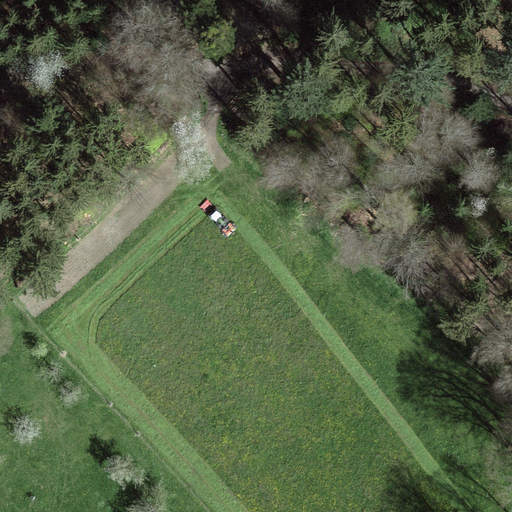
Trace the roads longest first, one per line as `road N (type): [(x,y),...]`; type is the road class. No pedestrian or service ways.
road 1 (track): [(311,53),(0,65)]
road 2 (track): [(511,99),(400,60),(311,53)]
